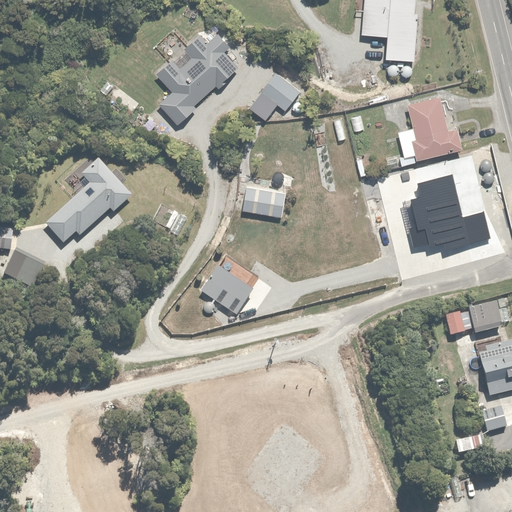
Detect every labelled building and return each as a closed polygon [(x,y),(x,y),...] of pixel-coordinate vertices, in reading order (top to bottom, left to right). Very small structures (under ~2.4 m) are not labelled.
[(361,0),(359,32),(383,34),(382,56),(410,58),(414,0),(361,0)] [(194,107),(191,103),(212,85),(216,89),(237,71),(220,53),(228,46),(216,32),(203,43),(196,35),(181,47),(189,56),(176,66),(170,58),(154,71),(171,90),(157,102),(175,123),(194,107)] [(275,73),(260,92),(283,111),(299,92),(275,73)] [(414,157),(459,147),(455,126),(443,128),(436,96),(405,103),(410,127),(394,130),(400,156),(413,153),(414,157)] [(362,130),(359,116),(348,118),(351,133),(362,130)] [(129,193),(96,156),(77,173),(85,183),(42,222),(60,242),(73,231),(76,235),(107,207),(110,211),(129,193)] [(404,173),(384,178),(388,190),(407,185),(404,173)] [(246,176),(240,211),(279,218),(286,183),(246,176)] [(0,247),(9,248),(9,224),(0,224),(0,247)] [(42,261),(23,252),(9,280),(28,289),(42,261)] [(250,289),(214,264),(195,290),(232,315),(250,289)] [(441,312),(447,335),(470,329),(471,333),(500,326),(493,299),(441,312)] [(511,340),(475,351),(487,398),(511,391),(511,340)] [(505,428),(498,405),(478,411),(485,434),(505,428)] [(478,431),(450,438),(454,453),(482,445),(478,431)]
